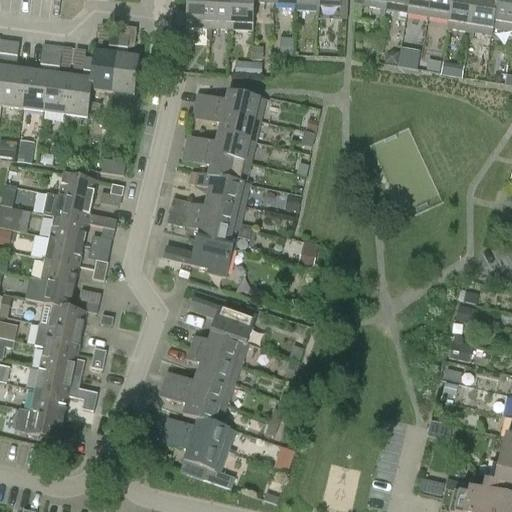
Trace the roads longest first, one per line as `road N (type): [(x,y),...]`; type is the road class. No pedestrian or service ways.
road 1 (residential): [(114,482),(162,335),(150,215),(188,108),(171,1)]
road 2 (residential): [(0,21),(73,30),(116,2),(171,1)]
